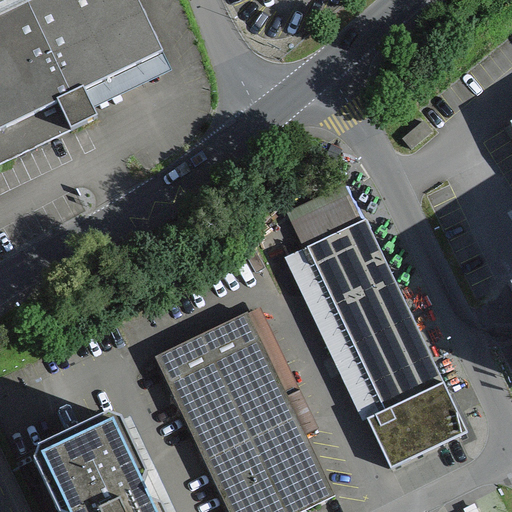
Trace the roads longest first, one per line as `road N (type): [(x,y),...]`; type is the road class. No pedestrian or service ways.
road 1 (unclassified): [(511,435),(361,122),(323,71)]
road 2 (unclassified): [(0,286),(110,228),(261,122)]
road 3 (unclassified): [(207,0),(261,122)]
road 4 (unclassified): [(399,511),(511,457)]
